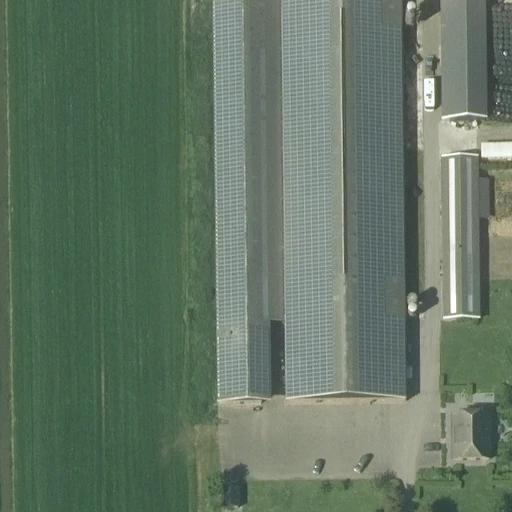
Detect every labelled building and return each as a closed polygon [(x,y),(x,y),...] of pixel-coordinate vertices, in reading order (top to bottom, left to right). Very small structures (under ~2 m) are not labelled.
[(401,1),(401,0),(281,2),(285,403),(286,404),(406,402),(401,1)] [(443,0),(445,121),(493,120),(490,0),(443,0)] [(271,406),(266,3),(212,4),(217,407),(271,406)] [(442,161),(444,322),(478,322),(476,160),(442,161)] [(485,416),(485,409),(468,409),(468,416),(453,416),(454,461),(489,460),(488,416),(485,416)] [(222,491),(222,510),(238,510),(238,491),(222,491)]
